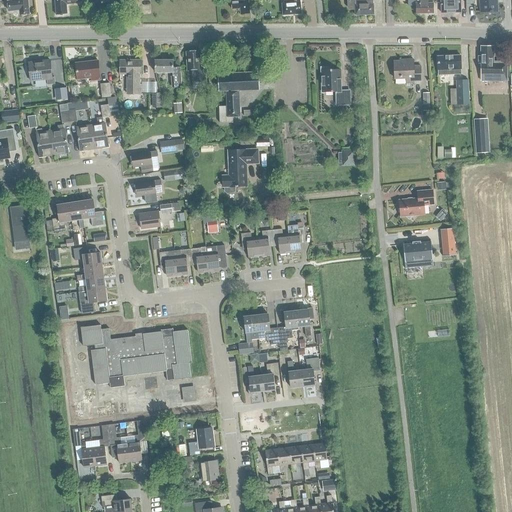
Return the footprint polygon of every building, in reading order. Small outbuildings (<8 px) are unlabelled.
[(7,0),(8,1),(9,11),(19,10),(19,12),(22,15),(27,14),(29,11),(27,0),(7,0)] [(51,0),(54,0),(56,16),(67,15),(66,5),(82,3),(81,0),(51,0)] [(97,0),(97,9),(120,9),(119,0),(97,0)] [(234,0),(235,0),(232,1),(233,9),(238,8),(238,10),(240,11),(242,11),(242,15),(251,14),(249,0),(234,0)] [(283,0),(284,15),(302,13),(300,0),(283,0)] [(351,9),(356,9),(356,15),(374,15),(373,0),(349,0),(349,1),(349,8),(351,9)] [(433,13),(432,0),(415,0),(416,14),(433,13)] [(440,0),(441,13),(461,13),(460,0),(440,0)] [(466,0),(466,4),(474,2),(474,0),(479,0),(480,12),(490,12),(492,12),(492,11),(497,11),(496,0),(466,0)] [(481,82),(508,82),(508,63),(493,63),(493,47),(482,47),(481,58),(479,58),(479,63),(481,63),(481,82)] [(188,70),(192,70),(192,82),(206,81),(205,71),(200,71),(199,52),(187,53),(188,70)] [(438,57),(438,76),(461,76),(461,57),(438,57)] [(180,68),(173,68),(173,60),(155,60),(155,73),(172,73),(172,76),(171,76),(172,87),(181,87),(180,68)] [(394,78),(406,77),(406,84),(414,83),(414,82),(421,82),(420,66),(413,67),(413,60),(400,60),(401,62),(394,62),(394,78)] [(50,61),(28,63),(31,82),(46,80),(47,85),(55,84),(54,77),(52,78),(50,61)] [(127,74),(127,94),(141,94),(141,85),(139,85),(139,74),(141,74),(141,61),(120,61),(120,74),(127,74)] [(86,82),(85,79),(90,78),(91,81),(100,80),(98,62),(75,64),(78,83),(86,82)] [(341,92),(340,70),(329,70),(329,68),(322,68),(323,93),(336,93),(337,105),(350,105),(349,91),(341,92)] [(239,91),(259,90),(259,73),(218,75),(218,92),(226,91),(227,106),(219,107),(220,124),(233,123),(233,117),(240,117),(239,91)] [(456,81),(457,105),(469,105),(468,80),(456,81)] [(100,85),(102,99),(111,98),(110,84),(100,85)] [(66,88),(58,89),(59,101),(67,100),(66,88)] [(183,113),(182,103),(173,104),(174,114),(183,113)] [(101,106),(103,118),(110,117),(108,105),(101,106)] [(2,123),(2,124),(20,122),(18,110),(7,111),(1,112),(2,123)] [(68,111),(70,123),(77,122),(76,110),(68,111)] [(70,123),(68,111),(60,112),(62,124),(70,123)] [(28,117),(29,129),(37,128),(35,116),(28,117)] [(489,153),(487,119),(473,120),(475,154),(489,153)] [(91,126),(95,149),(109,147),(105,123),(91,126)] [(95,149),(91,126),(77,128),(80,151),(95,149)] [(51,132),(54,155),(68,153),(65,130),(51,132)] [(54,155),(51,132),(37,134),(40,157),(54,155)] [(256,139),(257,148),(269,147),(269,145),(273,145),(273,138),(266,138),(266,135),(258,135),(258,139),(256,139)] [(0,158),(0,160),(10,158),(7,138),(0,139),(0,158)] [(183,140),(176,141),(160,143),(161,153),(184,150),(183,140)] [(224,191),(227,193),(233,193),(235,191),(234,187),(247,186),(246,164),(259,164),(259,150),(228,151),(229,176),(222,176),(223,187),(224,187),(224,191)] [(131,156),(133,167),(141,166),(141,173),(152,172),(151,165),(152,165),(151,158),(157,157),(157,151),(149,152),(150,153),(131,156)] [(343,152),(343,165),(353,165),(353,151),(343,152)] [(163,172),(165,180),(184,178),(183,170),(163,172)] [(155,187),(161,186),(161,180),(153,181),(153,182),(135,184),(137,196),(156,194),(155,187)] [(445,182),(436,183),(437,191),(446,190),(445,182)] [(401,217),(405,217),(409,220),(412,216),(425,215),(424,206),(434,205),(432,190),(417,192),(418,199),(399,201),(401,217)] [(93,200),(81,202),(83,219),(84,220),(91,218),(93,227),(104,225),(102,212),(95,213),(93,200)] [(81,202),(69,204),(71,221),(79,220),(80,229),(85,228),(84,220),(83,219),(81,202)] [(71,221),(69,204),(57,206),(59,219),(52,220),(54,233),(65,231),(64,223),(71,221)] [(171,205),(160,206),(161,214),(172,213),(171,205)] [(10,208),(13,227),(15,243),(30,241),(25,206),(10,208)] [(139,214),(141,230),(160,227),(158,212),(139,214)] [(216,215),(204,216),(205,223),(207,223),(207,230),(218,229),(216,215)] [(288,234),(291,253),(301,252),(299,239),(305,238),(303,227),(298,227),(298,225),(288,226),(288,234)] [(282,229),(272,230),(273,241),(279,241),(280,254),(291,253),(288,234),(283,235),(282,229)] [(453,229),(439,230),(442,257),(456,256),(453,229)] [(263,237),(257,238),(259,257),(270,256),(268,242),(273,241),(272,230),(262,232),(263,237)] [(259,257),(257,238),(252,239),(251,233),(241,234),(242,245),(247,244),(249,258),(259,257)] [(420,260),(421,266),(432,265),(432,266),(433,266),(431,240),(403,243),(405,262),(420,260)] [(206,248),(209,272),(219,271),(219,267),(221,267),(222,268),(225,267),(226,266),(224,246),(206,248)] [(83,260),(84,267),(102,265),(100,253),(87,255),(86,248),(73,250),(75,261),(83,260)] [(200,249),(190,250),(192,261),(197,260),(199,274),(209,272),(206,248),(200,249)] [(181,257),(175,257),(178,276),(188,275),(186,261),(192,261),(190,250),(180,251),(181,257)] [(178,276),(175,257),(170,258),(169,252),(159,253),(161,264),(166,264),(167,277),(178,276)] [(77,281),(86,280),(86,279),(103,277),(102,265),(84,267),(85,275),(77,276),(77,281)] [(79,293),(87,291),(105,289),(103,277),(86,279),(86,280),(87,287),(78,288),(79,293)] [(88,299),(80,300),(82,314),(95,313),(94,303),(106,301),(105,289),(87,291),(88,299)] [(305,310),(296,311),(298,327),(304,326),(306,337),(311,336),(310,326),(309,318),(313,318),(312,308),(305,309),(305,310)] [(286,328),(278,329),(279,344),(287,343),(287,339),(292,338),(291,330),(298,330),(298,327),(296,311),(290,312),(290,310),(281,311),(282,323),(285,323),(286,328)] [(271,345),(279,344),(278,329),(270,330),(268,315),(256,316),(258,339),(265,338),(265,341),(271,341),(271,345)] [(252,343),(252,340),(258,339),(256,316),(244,317),(245,333),(246,333),(247,343),(252,343)] [(199,324),(178,327),(180,339),(201,337),(199,324)] [(110,330),(89,333),(91,345),(112,343),(110,330)] [(201,337),(180,339),(181,352),(202,349),(201,337)] [(112,343),(91,345),(92,358),(113,355),(112,343)] [(254,354),(253,345),(253,343),(238,345),(239,355),(254,354)] [(307,370),(300,371),(302,387),(314,385),(313,372),(320,371),(319,358),(306,360),(307,370)] [(302,387),(300,371),(294,372),(292,362),(287,362),(289,373),(288,373),(290,388),(302,387)] [(267,375),(261,376),(263,392),(275,390),(273,376),(279,375),(278,363),(266,365),(267,375)] [(263,392),(261,376),(254,377),(253,367),(247,367),(249,378),(248,378),(250,393),(263,392)] [(204,368),(183,371),(185,383),(206,381),(204,368)] [(116,378),(95,380),(96,392),(117,390),(116,378)] [(206,381),(185,383),(186,395),(207,393),(206,381)] [(117,390),(96,392),(98,405),(119,402),(117,390)] [(135,443),(128,444),(130,462),(142,460),(140,443),(146,442),(144,421),(137,422),(138,435),(134,436),(135,443)] [(111,446),(117,445),(119,463),(130,462),(128,444),(122,445),(121,438),(116,438),(114,424),(108,425),(111,446)] [(102,426),(103,440),(99,440),(100,448),(93,448),(95,466),(107,465),(105,447),(111,446),(108,425),(102,426)] [(75,447),(81,446),(82,450),(81,450),(83,468),(95,466),(93,448),(86,449),(85,442),(81,443),(79,429),(73,430),(75,447)] [(200,449),(214,447),(212,429),(197,430),(198,442),(189,444),(190,456),(200,455),(200,449)] [(325,444),(313,445),(314,461),(315,469),(320,468),(320,461),(327,460),(325,444)] [(313,445),(301,447),(303,463),(303,470),(309,470),(308,462),(314,461),(313,445)] [(301,447),(289,448),(291,464),(292,472),(297,471),(296,464),(303,463),(301,447)] [(289,448),(277,450),(279,466),(280,473),(285,472),(284,465),(291,464),(289,448)] [(279,466),(277,450),(265,451),(268,475),(273,474),(272,467),(279,466)] [(176,459),(177,471),(193,469),(192,457),(176,459)] [(210,481),(218,480),(216,461),(200,463),(203,487),(211,487),(210,481)] [(259,475),(258,477),(258,479),(264,483),(267,479),(259,475)] [(269,480),(270,487),(281,485),(280,479),(269,480)] [(322,481),(323,492),(335,491),(334,480),(322,481)] [(116,511),(132,510),(130,499),(117,501),(116,495),(101,497),(102,508),(104,508),(104,511),(116,511)] [(327,504),(320,505),(321,511),(333,511),(331,496),(326,496),(327,504)] [(315,505),(309,506),(309,511),(321,511),(320,505),(319,497),(314,498),(315,505)] [(309,511),(309,506),(308,506),(308,499),(302,499),(303,507),(297,508),(297,511),(309,511)] [(285,511),(297,511),(297,508),(296,500),(290,501),(291,508),(285,509),(285,511)] [(222,511),(222,508),(213,509),(212,502),(195,504),(196,511),(222,511)] [(272,511),(285,511),(285,509),(284,502),(279,502),(279,510),(272,511)]
